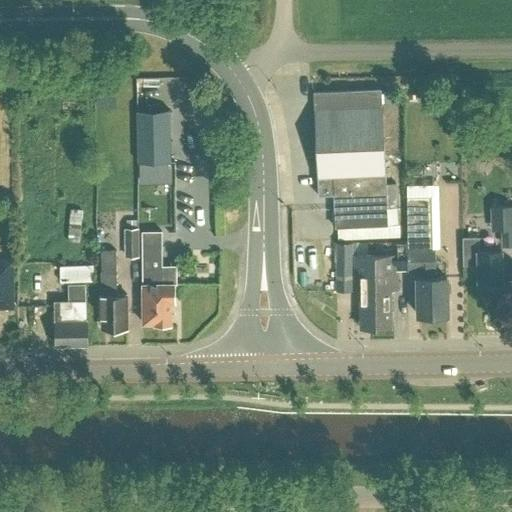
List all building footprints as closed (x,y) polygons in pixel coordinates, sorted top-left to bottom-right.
[(381,89),(314,92),(319,196),(333,195),(335,227),(388,225),(381,89)] [(138,109),(138,161),(170,161),(170,109),(138,109)] [(406,242),(407,270),(417,270),(418,315),(447,314),(446,277),(434,277),(434,270),(435,270),(435,248),(432,248),(431,196),(407,197),(407,242),(406,242)] [(511,204),(491,205),(492,230),(511,228),(511,204)] [(77,235),(78,223),(64,222),(63,234),(77,235)] [(139,258),(139,229),(125,229),(125,258),(139,258)] [(143,284),(142,284),(143,323),(154,323),(154,324),(156,324),(159,325),(167,325),(169,324),(171,324),(171,302),(175,302),(174,284),(162,284),(162,231),(142,231),(142,276),(143,276),(143,284)] [(478,237),(462,237),(463,265),(477,265),(478,281),(502,281),(501,250),(478,251),(478,237)] [(371,326),(371,307),(375,307),(375,276),(371,276),(371,253),(367,253),(367,242),(336,242),(336,274),(353,274),(353,291),(361,291),(361,326),(371,326)] [(375,307),(371,307),(371,326),(390,326),(390,290),(398,290),(397,271),(407,270),(406,242),(396,242),(396,253),(371,253),(371,276),(375,276),(375,307)] [(101,271),(101,294),(100,294),(100,308),(101,308),(101,325),(110,325),(110,328),(112,328),(112,331),(126,331),(126,328),(128,328),(127,309),(130,305),(127,297),(127,294),(117,293),(116,250),(101,251),(102,271),(101,271)] [(0,308),(14,308),(13,258),(0,258),(0,308)] [(60,281),(93,281),(93,264),(59,265),(60,281)] [(85,282),(71,282),(71,300),(54,300),(56,344),(88,343),(87,318),(86,318),(85,282)]
